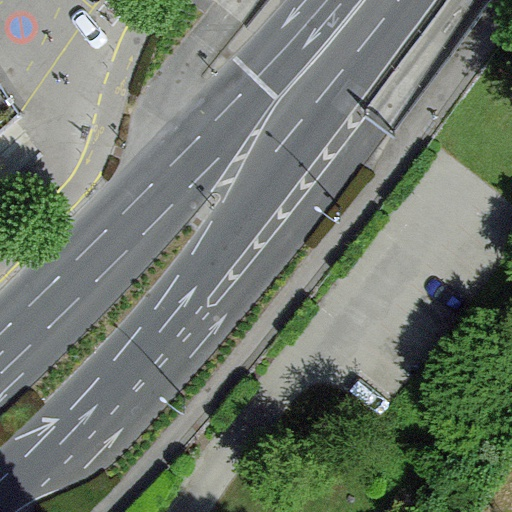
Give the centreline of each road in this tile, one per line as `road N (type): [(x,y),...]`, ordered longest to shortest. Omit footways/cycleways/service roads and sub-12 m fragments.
road 1 (primary): [(0,486),(122,370),(245,216),(329,45)]
road 2 (primary): [(329,45),(0,356)]
